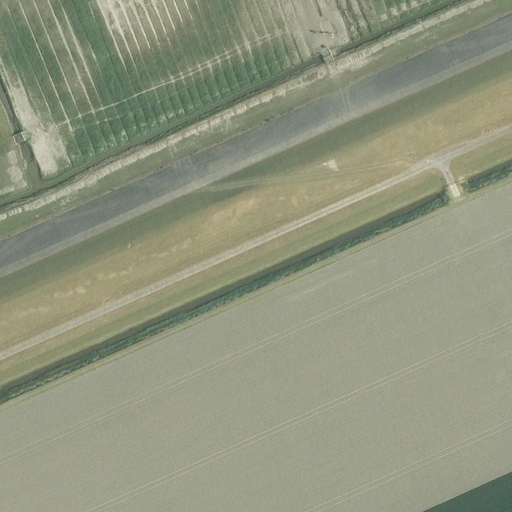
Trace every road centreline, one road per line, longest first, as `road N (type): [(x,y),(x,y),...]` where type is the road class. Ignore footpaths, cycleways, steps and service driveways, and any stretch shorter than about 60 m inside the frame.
road 1 (track): [(0,272),(511,43)]
road 2 (track): [(511,338),(442,159)]
